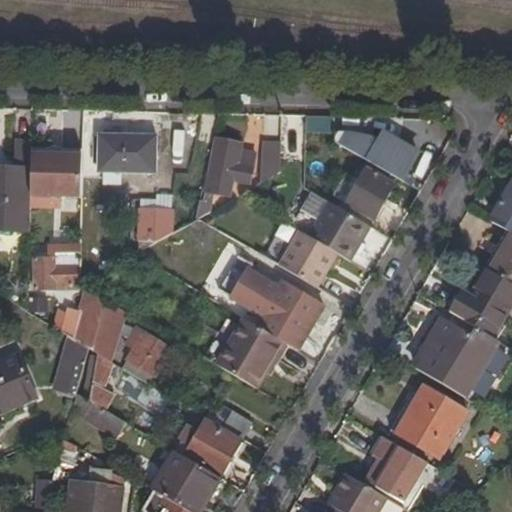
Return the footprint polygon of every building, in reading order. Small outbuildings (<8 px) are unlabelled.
[(283,136),(330,136),(329,115),(282,116),(283,136)] [(65,183),(81,183),(82,131),(65,131),(65,183)] [(0,157),(0,228),(28,230),(30,133),(12,133),(11,158),(0,157)] [(351,135),(346,136),(340,146),(406,185),(423,156),(385,133),(378,142),(371,139),(351,135)] [(141,173),(153,173),(154,136),(100,135),(99,173),(114,173),(141,173)] [(218,138),(209,176),(229,180),(250,185),(256,154),(243,151),(244,144),(218,138)] [(259,146),(257,184),(279,173),(279,146),(259,146)] [(393,187),(364,170),(346,201),(375,218),(393,187)] [(141,173),(114,173),(114,190),(141,190),(141,173)] [(229,180),(209,176),(202,206),(210,207),(213,193),(225,196),(229,180)] [(508,231),(511,232),(511,182),(490,220),(508,231)] [(370,228),(309,194),(301,208),(320,218),(309,237),(337,254),(350,262),(370,228)] [(138,208),(136,251),(169,233),(170,209),(138,208)] [(309,237),(298,231),(278,265),(316,288),(337,254),(309,237)] [(511,232),(508,231),(487,266),(511,280),(511,232)] [(32,284),(77,284),(78,251),(50,251),(50,257),(32,257),(32,284)] [(461,292),(449,312),(466,322),(494,339),(499,331),(494,328),(511,298),(511,280),(487,266),(469,297),(461,292)] [(322,309),(283,286),(264,318),(303,341),(322,309)] [(77,342),(92,350),(104,303),(87,298),(77,342)] [(105,305),(94,352),(97,354),(100,356),(104,340),(119,346),(126,311),(105,305)] [(286,345),(241,319),(216,363),(256,387),(265,372),(269,374),(286,345)] [(494,339),(466,322),(459,333),(438,320),(410,365),(464,398),(498,341),(494,339)] [(173,350),(137,330),(127,346),(134,350),(127,363),(156,379),(173,350)] [(100,356),(108,360),(116,365),(120,347),(119,346),(104,340),(100,356)] [(74,401),(92,350),(77,342),(75,341),(56,395),(74,401)] [(100,356),(97,354),(89,401),(91,403),(107,412),(111,393),(104,389),(108,360),(100,356)] [(22,368),(0,377),(0,412),(34,398),(22,368)] [(466,413),(422,386),(406,414),(401,411),(388,431),(436,461),(466,413)] [(107,412),(91,403),(81,420),(121,444),(132,427),(107,412)] [(231,409),(221,426),(242,439),(252,421),(231,409)] [(207,423),(187,456),(218,474),(237,441),(207,423)] [(481,436),(468,428),(461,440),(475,448),(481,436)] [(62,437),(53,463),(69,469),(77,446),(62,437)] [(425,464),(384,440),(375,457),(386,463),(373,484),(399,499),(401,495),(406,498),(425,464)] [(173,452),(151,490),(189,511),(200,511),(220,480),(173,452)] [(447,480),(426,467),(420,476),(442,489),(447,480)] [(69,485),(66,511),(117,511),(121,477),(91,474),(90,487),(69,485)] [(375,511),(385,497),(346,474),(335,493),(339,495),(332,507),(335,510),(334,511),(375,511)] [(43,511),(46,481),(33,487),(30,511),(43,511)] [(189,511),(151,490),(139,510),(142,511),(189,511)] [(339,495),(335,493),(328,505),(332,507),(339,495)]
